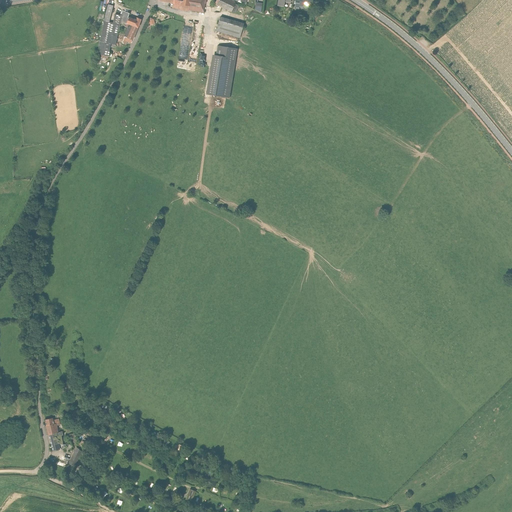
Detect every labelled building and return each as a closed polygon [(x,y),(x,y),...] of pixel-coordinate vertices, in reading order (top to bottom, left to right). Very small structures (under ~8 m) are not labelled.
[(157,0),(173,3),(172,7),(204,13),(205,0),(157,0)] [(230,0),(216,0),(215,4),(231,11),(236,2),(230,0)] [(310,11),(311,9),(312,0),(300,0),(300,1),(295,0),(294,9),(299,9),(299,7),(307,8),(306,10),(310,11)] [(109,22),(113,6),(108,5),(104,20),(97,54),(97,57),(102,58),(102,55),(103,55),(105,43),(105,42),(115,44),(121,15),(115,14),(113,23),(109,22)] [(127,28),(129,24),(133,26),(136,20),(135,19),(134,20),(129,18),(128,17),(129,13),(125,12),(123,11),(122,14),(122,15),(123,15),(121,21),(126,23),(125,27),(127,28)] [(240,38),(244,24),(220,17),(216,31),(240,38)] [(133,26),(129,25),(127,30),(124,37),(127,38),(126,41),(130,44),(132,40),(132,39),(133,36),(134,36),(138,28),(133,26)] [(210,95),(229,98),(237,49),(218,45),(210,95)] [(73,420),(84,406),(81,404),(71,418),(73,420)] [(58,432),(56,425),(60,424),(59,419),(53,420),(53,418),(45,420),(49,435),(58,432)] [(49,435),(50,440),(53,451),(60,449),(59,448),(60,448),(61,450),(65,448),(63,444),(61,435),(63,435),(62,431),(60,432),(58,432),(49,435)] [(77,447),(73,455),(78,458),(82,451),(77,447)] [(69,463),(67,466),(70,467),(69,470),(71,471),(72,468),(73,468),(74,466),(78,458),(73,455),(69,463)]
